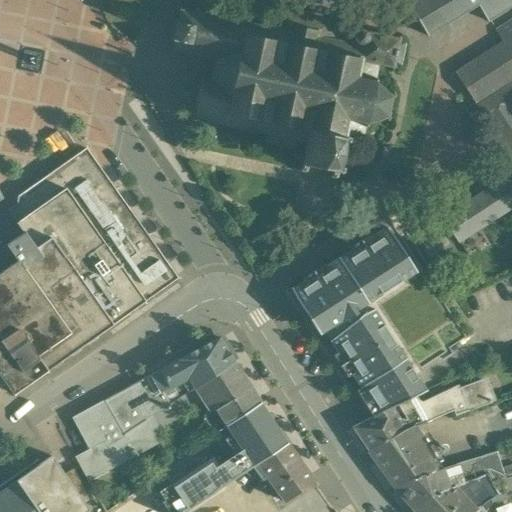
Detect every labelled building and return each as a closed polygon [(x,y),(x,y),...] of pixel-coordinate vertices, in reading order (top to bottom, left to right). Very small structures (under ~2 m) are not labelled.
[(511,0),(405,0),(427,35),(428,34),(427,32),(477,2),(488,19),(486,20),(487,21),(511,6),(511,0)] [(293,13),(285,11),(284,8),(281,8),(282,12),(267,24),(264,23),(262,26),(249,23),(249,19),(246,19),(245,23),(232,21),(233,16),(229,15),(228,20),(215,17),(216,13),(212,12),(211,17),(198,14),(199,9),(195,9),(194,13),(183,11),(180,6),(177,8),(179,13),(177,23),(175,23),(171,40),(174,40),(172,51),(178,52),(178,50),(182,51),(182,53),(188,54),(188,52),(194,53),(193,55),(196,56),(209,59),(210,56),(215,57),(215,60),(211,79),(210,81),(205,79),(205,78),(202,77),(201,84),(201,86),(198,85),(197,88),(198,88),(194,107),(193,107),(192,110),(196,111),(195,112),(193,120),(196,121),(197,118),(202,120),(202,122),(204,123),(205,122),(214,124),(214,125),(217,125),(218,122),(223,123),(222,126),(225,127),(226,127),(239,129),(239,130),(242,131),(242,130),(255,133),(258,134),(258,131),(264,132),(261,143),(264,144),(277,146),(277,147),(280,147),(293,150),(296,151),(298,140),(303,141),(303,144),(305,144),(301,164),(299,172),(305,173),(307,166),(309,167),(309,166),(311,167),(311,168),(312,168),(313,168),(314,168),(314,167),(315,167),(315,166),(315,167),(316,165),(323,167),(323,168),(323,169),(324,169),(324,170),(325,170),(325,171),(326,171),(326,170),(327,170),(328,170),(328,171),(331,171),(329,178),(335,179),(337,173),(344,174),(345,168),(338,167),(343,142),(350,144),(351,141),(361,143),(364,129),(366,129),(367,123),(383,118),(388,122),(390,119),(388,117),(389,112),(386,111),(389,99),(395,97),(394,93),(388,95),(376,84),(377,78),(375,77),(377,66),(390,68),(392,71),(395,69),(393,66),(394,65),(400,66),(404,44),(398,43),(398,41),(401,40),(399,36),(396,38),(355,29),(352,44),(340,42),(331,22),(333,19),(331,18),(328,20),(320,18),(320,16),(294,10),(293,13)] [(0,322),(139,224),(86,149),(4,207),(33,248),(16,261),(0,272),(0,322)] [(511,197),(500,179),(441,218),(458,243),(511,207),(511,197)] [(448,244),(434,222),(416,234),(430,256),(448,244)] [(139,224),(0,322),(0,376),(2,380),(6,384),(12,394),(177,278),(139,224)] [(332,326),(357,309),(366,303),(367,304),(368,303),(368,302),(415,272),(415,273),(416,272),(393,236),(385,227),(384,228),(372,236),(376,241),(355,255),(351,249),(339,258),(338,257),(337,258),(338,258),(325,266),(328,272),(307,286),(304,280),(292,288),(292,287),(290,288),(295,298),(319,335),(320,334),(320,333),(332,326)] [(5,245),(0,248),(0,272),(16,261),(5,245)] [(347,356),(386,329),(373,310),(374,310),(373,308),(361,314),(357,309),(332,326),(337,334),(329,341),(330,342),(337,353),(343,349),(347,356)] [(386,329),(347,356),(357,370),(396,345),(386,329)] [(234,361),(219,338),(161,369),(171,387),(183,381),(186,386),(191,383),(194,388),(234,361)] [(396,345),(357,370),(351,374),(359,387),(369,402),(376,413),(375,414),(376,415),(390,408),(391,407),(412,397),(426,391),(425,389),(424,390),(414,373),(405,359),(405,358),(404,358),(396,345)] [(234,361),(194,388),(209,411),(214,407),(225,424),(259,401),(234,361)] [(161,369),(147,377),(156,395),(162,392),(171,387),(161,369)] [(156,395),(147,377),(128,388),(146,420),(168,405),(162,392),(156,395)] [(391,407),(390,408),(376,415),(353,427),(369,451),(405,431),(405,430),(413,426),(413,427),(416,426),(416,427),(418,426),(455,410),(455,416),(491,403),(484,383),(457,393),(455,390),(422,407),(416,403),(412,397),(391,407)] [(128,388),(104,401),(124,435),(146,420),(128,388)] [(194,388),(168,405),(177,418),(198,404),(204,414),(209,411),(194,388)] [(104,401),(72,418),(89,449),(75,457),(88,481),(135,456),(135,457),(136,456),(124,435),(104,401)] [(259,401),(225,424),(225,425),(243,452),(253,466),(257,464),(287,443),(259,401)] [(168,405),(146,420),(155,433),(177,418),(168,405)] [(215,431),(225,425),(225,424),(214,407),(209,411),(204,414),(203,419),(210,431),(215,431)] [(146,420),(124,435),(136,456),(138,455),(134,448),(155,433),(146,420)] [(413,426),(405,430),(405,431),(369,451),(395,487),(413,477),(435,471),(439,469),(419,439),(423,436),(422,433),(418,426),(416,427),(416,426),(413,427),(413,426)] [(442,469),(449,467),(427,432),(422,433),(423,436),(419,439),(439,469),(442,469)] [(314,481),(287,443),(257,464),(284,502),(314,481)] [(453,486),(488,475),(493,481),(506,478),(499,451),(449,467),(442,469),(448,488),(453,486)] [(195,469),(156,494),(166,511),(185,511),(218,491),(217,490),(253,466),(243,452),(224,465),(214,458),(213,458),(196,470),(195,469)] [(0,511),(89,511),(88,510),(88,509),(76,492),(82,488),(73,469),(64,474),(52,456),(25,475),(0,491),(0,511)] [(435,471),(413,477),(395,487),(412,507),(437,493),(448,489),(448,488),(442,469),(439,469),(435,471)] [(488,475),(453,486),(476,510),(478,508),(492,499),(494,502),(511,497),(511,476),(506,478),(493,481),(488,475)] [(448,489),(437,493),(412,507),(416,511),(473,511),(476,510),(453,486),(448,488),(448,489)] [(106,511),(131,511),(145,503),(137,492),(106,511)]
